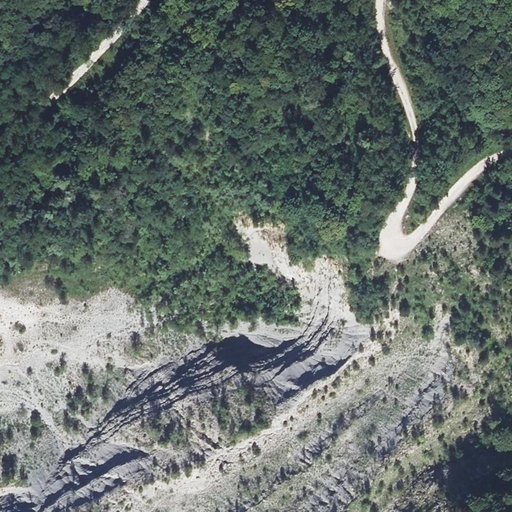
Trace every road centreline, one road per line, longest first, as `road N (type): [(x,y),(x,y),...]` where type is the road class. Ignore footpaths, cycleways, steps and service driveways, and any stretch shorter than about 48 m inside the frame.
road 1 (track): [(378,0),(378,24),(415,142),(407,195),(387,231),(391,245),(408,245),(478,171),(511,153)]
road 2 (track): [(149,0),(0,146)]
